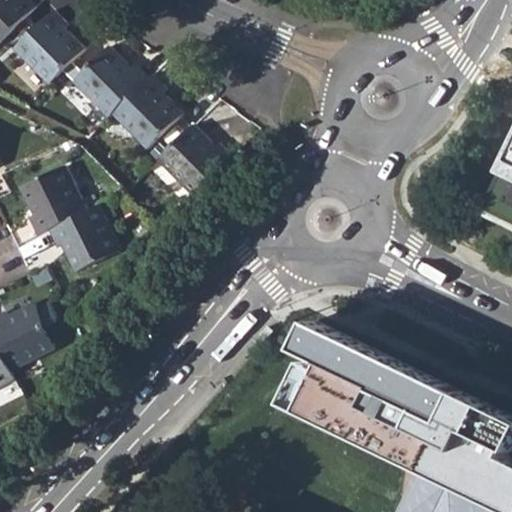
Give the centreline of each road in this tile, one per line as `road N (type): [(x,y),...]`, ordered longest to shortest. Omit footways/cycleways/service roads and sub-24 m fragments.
road 1 (tertiary): [(51,511),(287,245)]
road 2 (residential): [(183,0),(346,81)]
road 3 (tertiary): [(361,251),(511,310)]
